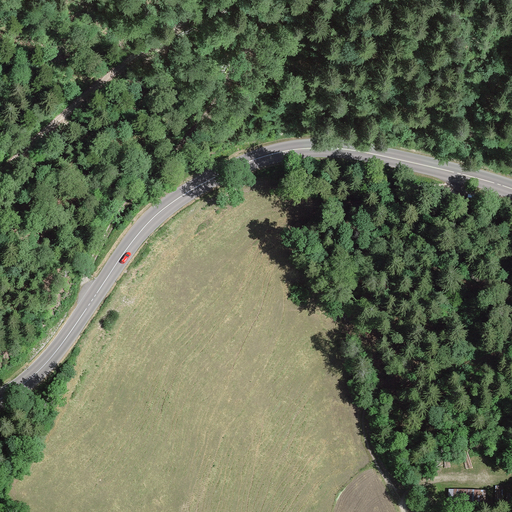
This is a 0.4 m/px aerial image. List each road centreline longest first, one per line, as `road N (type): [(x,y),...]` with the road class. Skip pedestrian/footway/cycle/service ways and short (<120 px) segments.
road 1 (primary): [(511,188),(335,148),(248,161),(158,212),(49,359),(0,398)]
road 2 (track): [(87,306),(84,283),(122,208),(192,136),(285,0)]
road 3 (track): [(214,0),(142,50),(0,175)]
